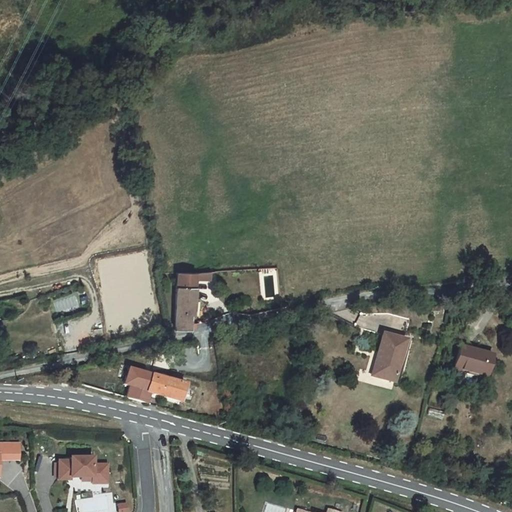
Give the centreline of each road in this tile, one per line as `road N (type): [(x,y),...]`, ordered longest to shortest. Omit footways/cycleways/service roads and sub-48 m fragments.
road 1 (unclassified): [(511,278),(365,297),(0,374)]
road 2 (secondary): [(453,511),(140,418)]
road 3 (secondary): [(140,418),(0,392)]
